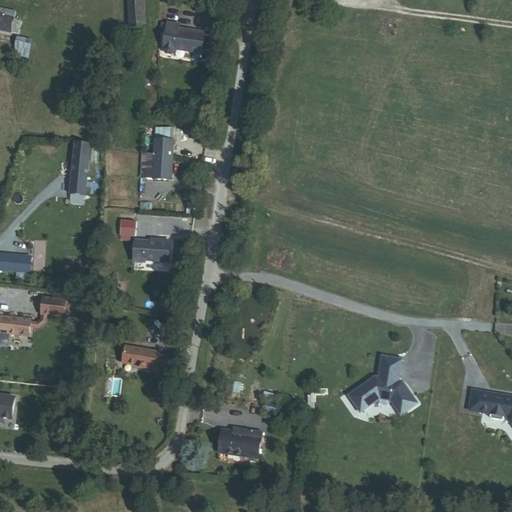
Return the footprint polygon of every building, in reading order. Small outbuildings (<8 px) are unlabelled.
[(129,0),(131,29),(147,28),(145,0),(129,0)] [(0,31),(20,36),(23,21),(16,19),(18,13),(0,9),(0,31)] [(199,49),(201,29),(188,28),(188,30),(175,29),(176,22),(164,21),(162,47),(162,49),(165,52),(170,52),(174,49),(174,47),(199,49)] [(17,56),(30,59),(34,42),(19,38),(17,48),(18,48),(17,56)] [(156,157),(144,156),(143,181),(173,183),(175,131),(158,130),(156,157)] [(92,144),(77,143),(71,203),(86,205),(92,144)] [(173,244),(162,244),(162,246),(154,245),(138,245),(137,265),(148,266),(148,264),(171,265),(173,244)] [(34,270),(36,255),(6,251),(4,266),(34,270)] [(0,316),(0,343),(6,344),(9,342),(9,335),(29,338),(30,327),(39,328),(46,322),(47,315),(64,318),(66,300),(43,297),(41,315),(42,315),(41,319),(37,323),(31,322),(31,320),(0,316)] [(76,302),(66,301),(64,317),(74,318),(76,302)] [(162,354),(129,348),(125,364),(141,367),(140,369),(150,371),(150,369),(159,370),(159,368),(161,357),(162,354)] [(403,359),(382,356),(378,378),(375,380),(374,378),(349,396),(361,413),(380,399),(391,401),(396,409),(397,410),(399,411),(401,412),(402,412),(404,412),(406,411),(408,411),(409,410),(418,404),(405,385),(402,387),(399,382),(403,359)] [(171,358),(161,357),(159,368),(169,370),(171,358)] [(489,394),(473,391),(469,411),(491,414),(490,417),(491,419),(502,421),(503,420),(503,417),(507,417),(511,424),(511,396),(489,393),(489,394)] [(0,415),(15,418),(19,397),(0,393),(0,415)] [(220,453),(260,460),(265,432),(236,427),(236,431),(224,429),(220,453)]
